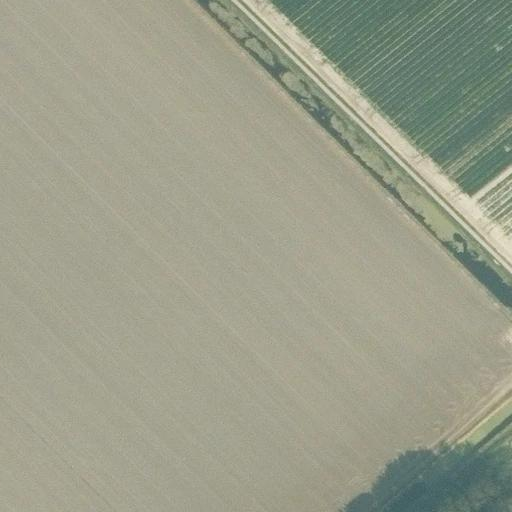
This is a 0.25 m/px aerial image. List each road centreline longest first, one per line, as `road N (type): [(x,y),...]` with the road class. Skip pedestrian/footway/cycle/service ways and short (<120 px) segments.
road 1 (track): [(158,0),(511,341)]
road 2 (track): [(237,0),(511,270)]
